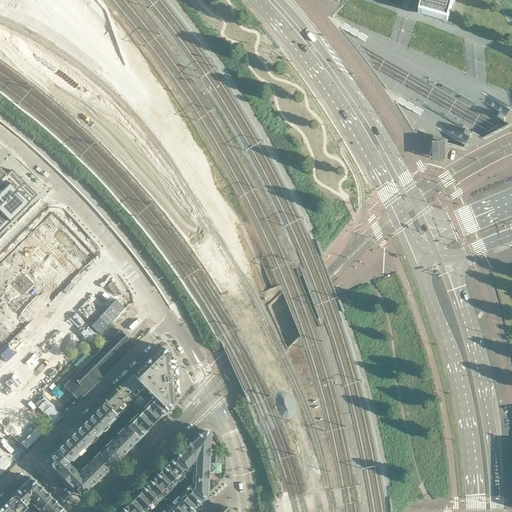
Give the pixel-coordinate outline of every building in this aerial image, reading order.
[(423,0),(421,9),(419,14),(448,23),(450,17),(454,3),(455,0),(423,0)] [(445,140),(434,140),(434,159),(446,158),(445,140)] [(0,225),(1,225),(2,227),(2,228),(9,222),(9,221),(14,217),(15,216),(14,216),(11,213),(16,208),(18,210),(18,211),(19,212),(20,211),(27,204),(28,203),(27,202),(24,200),(26,198),(29,200),(30,201),(35,196),(36,195),(35,194),(29,189),(29,188),(23,183),(23,182),(17,177),(16,176),(11,170),(10,170),(9,170),(5,175),(0,179),(0,225)] [(53,215),(0,266),(0,347),(93,255),(53,215)] [(494,273),(511,267),(511,264),(511,265),(511,266),(507,267),(507,266),(491,271),(501,307),(511,358),(511,346),(503,305),(494,273)] [(79,400),(135,345),(120,330),(64,387),(77,400),(79,400)] [(170,382),(169,374),(170,374),(169,373),(167,352),(166,351),(166,352),(162,347),(161,346),(160,347),(161,347),(149,359),(149,358),(148,359),(149,359),(145,363),(145,362),(144,363),(145,364),(133,375),(132,375),(133,375),(132,376),(144,387),(155,398),(166,410),(167,410),(167,409),(171,405),(172,405),(172,404),(170,383),(171,383),(170,382)] [(87,351),(75,364),(80,369),(92,355),(87,351)] [(50,367),(34,384),(40,390),(56,372),(50,367)] [(138,395),(137,394),(144,387),(132,376),(131,375),(104,402),(105,403),(116,415),(123,408),(124,409),(138,395)] [(36,411),(29,419),(32,422),(49,404),(42,397),(32,407),(36,411)] [(166,410),(155,398),(152,401),(150,400),(146,404),(159,417),(166,410)] [(116,415),(105,403),(104,403),(98,409),(111,422),(114,419),(113,418),(116,415)] [(159,417),(146,404),(142,408),(144,409),(141,412),(152,424),(159,417)] [(111,422),(98,409),(92,415),(104,427),(106,424),(108,425),(111,422)] [(152,424),(141,412),(138,415),(136,414),(133,418),(145,430),(152,424)] [(104,427),(92,415),(86,421),(99,434),(102,431),(101,430),(104,427)] [(145,430),(133,418),(129,422),(130,423),(127,426),(138,437),(139,437),(139,436),(145,430)] [(99,434),(86,421),(80,427),(92,439),(94,436),(96,438),(99,434)] [(138,437),(127,426),(124,429),(123,427),(120,431),(132,443),(138,437)] [(92,439),(80,427),(74,433),(87,446),(90,443),(89,442),(92,439)] [(206,494),(207,464),(208,464),(208,463),(207,463),(209,433),(209,432),(208,431),(208,432),(203,430),(204,430),(202,430),(181,452),(193,462),(192,486),(190,488),(201,499),(205,496),(206,495),(206,494)] [(132,443),(120,431),(116,434),(118,435),(115,438),(126,450),(132,443)] [(87,446),(74,433),(68,440),(80,451),(82,448),(84,450),(87,446)] [(126,450),(115,438),(112,441),(111,439),(107,443),(120,456),(126,450)] [(80,451),(68,440),(62,446),(75,458),(78,455),(77,454),(80,451)] [(120,456),(107,443),(104,446),(106,447),(103,450),(114,462),(120,456)] [(0,444),(0,473),(15,459),(0,444)] [(75,458),(62,446),(56,451),(68,463),(70,460),(72,462),(75,458)] [(114,462),(103,450),(100,453),(99,452),(95,455),(108,468),(114,462)] [(48,460),(47,461),(48,461),(64,477),(64,478),(73,469),(68,463),(56,451),(56,452),(48,460)] [(170,489),(168,487),(176,479),(178,481),(183,475),(182,474),(186,470),(187,471),(190,469),(188,467),(193,462),(181,452),(147,486),(120,511),(143,511),(149,507),(150,508),(153,506),(156,503),(154,501),(162,493),(164,495),(170,489)] [(221,472),(222,452),(212,452),(211,472),(221,472)] [(108,468),(95,455),(92,458),(94,459),(91,462),(102,474),(108,468)] [(102,474),(91,462),(88,465),(87,464),(83,467),(96,480),(102,474)] [(96,480),(83,467),(80,470),(81,472),(79,474),(90,485),(96,480)] [(73,469),(64,478),(65,478),(81,494),(80,494),(81,495),(82,494),(90,486),(91,486),(90,486),(79,474),(73,469)] [(26,495),(37,484),(30,477),(20,488),(26,495)] [(33,502),(44,491),(37,484),(26,495),(30,498),(33,502)] [(188,511),(201,499),(190,488),(188,486),(186,489),(187,491),(179,499),(178,497),(172,503),(174,504),(165,511),(164,511),(162,511),(188,511)] [(30,498),(26,495),(20,488),(14,494),(25,506),(28,503),(26,502),(30,498)] [(38,510),(40,509),(51,498),(44,491),(33,502),(31,503),(38,510)] [(31,511),(25,506),(14,494),(6,502),(16,511),(31,511)] [(43,511),(50,511),(57,505),(51,498),(40,509),(42,511),(43,511)] [(0,511),(16,511),(6,502),(0,507),(0,511)]
